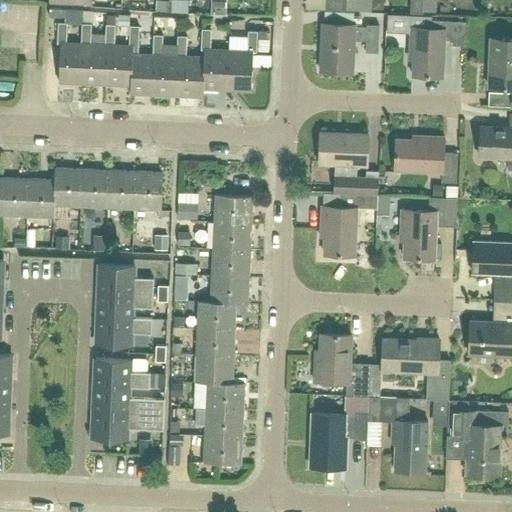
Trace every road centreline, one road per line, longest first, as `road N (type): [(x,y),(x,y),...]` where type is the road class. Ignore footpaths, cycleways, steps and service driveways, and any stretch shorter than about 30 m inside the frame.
road 1 (residential): [(76,492),(84,293),(26,291),(18,490)]
road 2 (residential): [(287,136),(0,125)]
road 3 (unclassified): [(511,507),(270,501)]
road 4 (residential): [(270,501),(281,302)]
road 5 (residential): [(270,501),(76,492)]
road 6 (residential): [(456,105),(289,98)]
road 7 (residential): [(281,302),(287,136)]
road 8 (residential): [(433,291),(425,308),(281,302)]
